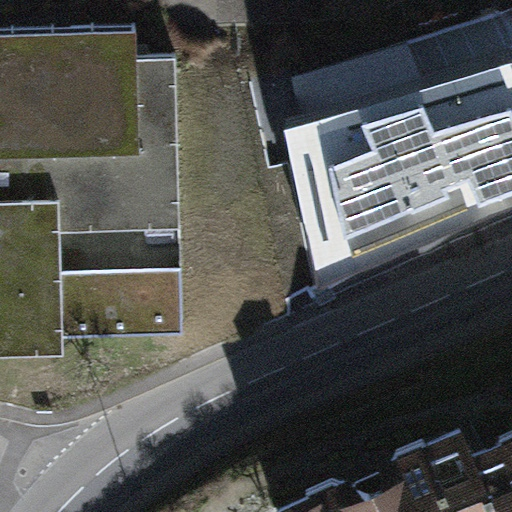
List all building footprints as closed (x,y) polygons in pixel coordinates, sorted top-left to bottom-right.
[(218,0),(218,26),(316,25),(315,0),(218,0)] [(0,359),(73,358),(74,339),(190,338),(186,58),(149,58),(149,25),(0,29),(0,359)] [(511,61),(482,74),(511,137),(511,61)] [(460,200),(435,86),(355,107),(357,117),(346,118),(363,194),(357,195),(364,220),(368,218),(371,226),(381,223),(383,232),(419,226),(415,213),(460,200)] [(511,511),(511,438),(479,452),(502,511),(511,511)] [(475,441),(296,511),(502,511),(479,452),(475,441)]
